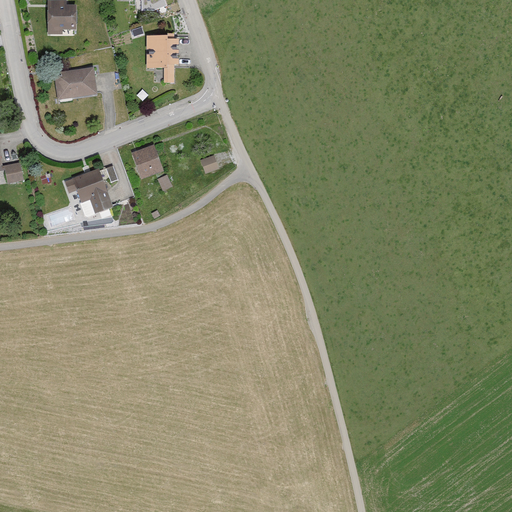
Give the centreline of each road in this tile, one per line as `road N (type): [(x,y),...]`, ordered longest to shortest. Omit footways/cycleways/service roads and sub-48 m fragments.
road 1 (unclassified): [(360,511),(318,317),(220,95)]
road 2 (residential): [(3,0),(33,136),(57,153),(99,145),(220,95)]
road 3 (track): [(253,165),(179,215),(143,229),(0,247)]
